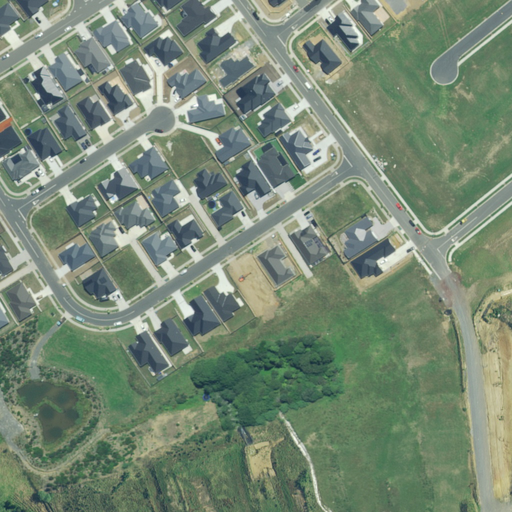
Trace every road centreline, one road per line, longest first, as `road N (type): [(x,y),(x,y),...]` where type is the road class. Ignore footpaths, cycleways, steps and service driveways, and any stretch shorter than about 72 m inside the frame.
road 1 (residential): [(12,214),(64,299),(83,315),(114,320),(358,161)]
road 2 (unknown): [(488,511),(473,320),(456,297)]
road 3 (residential): [(12,214),(161,119)]
road 4 (tertiary): [(358,161),(269,42)]
